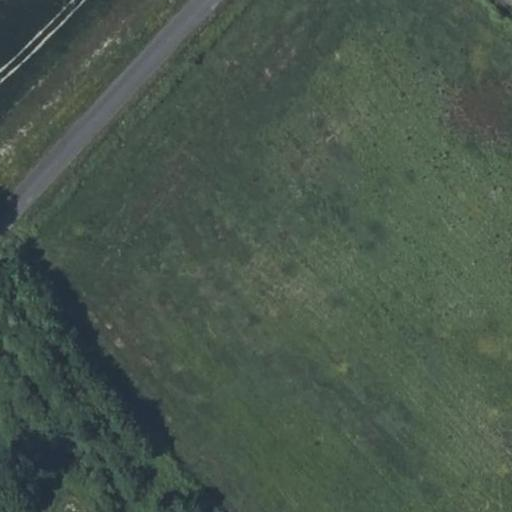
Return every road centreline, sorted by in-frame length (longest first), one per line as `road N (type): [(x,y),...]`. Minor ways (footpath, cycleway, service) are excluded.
road 1 (unclassified): [(210,0),(0,225)]
road 2 (track): [(0,272),(192,511)]
